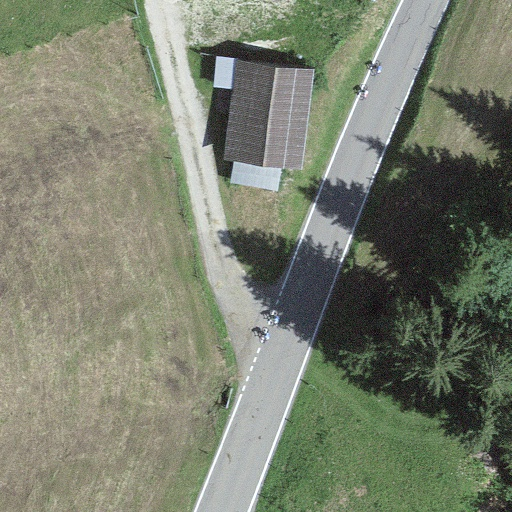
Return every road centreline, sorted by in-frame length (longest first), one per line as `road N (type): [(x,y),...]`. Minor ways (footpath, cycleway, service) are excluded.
road 1 (tertiary): [(427,0),(369,125),(218,511)]
road 2 (track): [(273,366),(155,0)]
